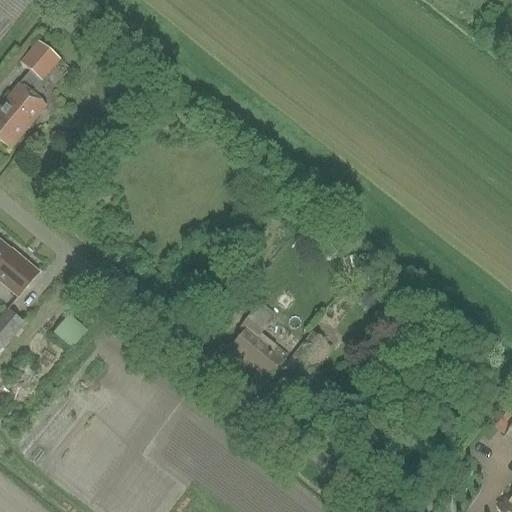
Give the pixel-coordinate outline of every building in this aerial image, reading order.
[(17,87),(18,89),(32,100),(47,81),(44,79),(58,62),(38,45),(19,68),(27,75),(17,87)] [(44,109),(32,100),(18,89),(0,111),(0,142),(10,151),(44,109)] [(0,245),(0,284),(17,299),(37,274),(10,252),(9,253),(0,245)] [(275,322),(258,308),(240,329),(246,334),(235,347),(239,350),(234,356),(267,383),(287,359),(261,339),(275,322)] [(4,352),(25,326),(8,312),(0,321),(0,358),(5,352),(4,352)] [(70,316),(55,334),(73,350),(89,332),(70,316)] [(311,336),(286,368),(307,385),(332,353),(311,336)] [(370,366),(389,381),(400,367),(380,353),(370,366)] [(511,430),(502,443),(511,450),(511,430)]
